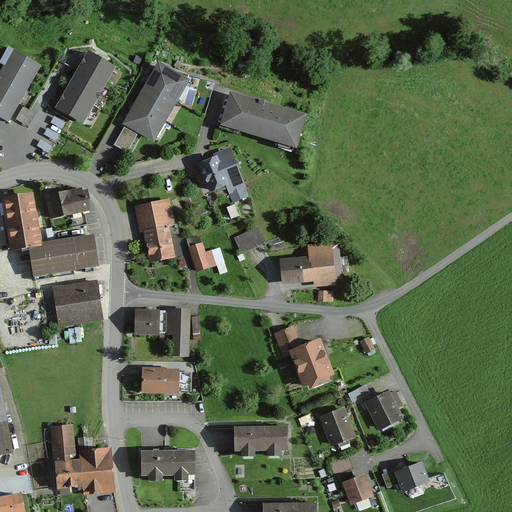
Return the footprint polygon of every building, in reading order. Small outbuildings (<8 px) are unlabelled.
[(39,68),(15,54),(0,79),(0,116),(8,122),(39,68)] [(103,88),(114,70),(89,56),(79,74),(103,88)] [(187,83),(160,67),(148,87),(176,102),(187,83)] [(93,106),(103,88),(79,74),(68,92),(93,106)] [(176,102),(148,87),(137,106),(164,122),(176,102)] [(83,124),(93,106),(68,92),(58,110),(83,124)] [(304,120),(232,97),(222,127),(295,149),(304,120)] [(24,106),(17,119),(29,126),(36,113),(24,106)] [(164,122),(137,106),(126,126),(153,142),(164,122)] [(129,153),(139,135),(125,127),(115,146),(129,153)] [(217,158),(198,166),(210,195),(226,188),(233,204),(250,197),(230,149),(216,155),(217,158)] [(87,189),(52,196),(57,221),(92,214),(87,189)] [(35,195),(8,199),(15,248),(42,245),(35,195)] [(169,202),(141,207),(152,265),(180,259),(169,202)] [(259,228),(236,238),(243,254),(265,244),(259,228)] [(98,238),(35,247),(40,277),(103,268),(98,238)] [(303,259),(282,261),(284,284),(346,280),(343,244),(302,247),(303,259)] [(204,246),(192,250),(200,272),(219,266),(222,275),(229,273),(220,248),(206,252),(204,246)] [(98,282),(55,288),(60,326),(103,321),(98,282)] [(332,293),(320,292),(319,302),(331,303),(332,293)] [(194,313),(141,312),(141,335),(178,336),(177,359),(193,359),(194,313)] [(296,327),(276,334),(285,358),(294,355),(309,392),(340,380),(326,343),(305,351),(296,327)] [(368,353),(376,349),(370,337),(362,342),(368,353)] [(184,373),(149,372),(148,395),(183,397),(184,373)] [(4,391),(0,391),(0,456),(16,453),(4,391)] [(392,393),(370,404),(382,432),(405,421),(392,393)] [(345,409),(322,417),(334,447),(357,438),(345,409)] [(73,428),(56,430),(62,491),(82,489),(83,494),(113,491),(109,452),(77,456),(73,428)] [(286,429),(235,430),(235,453),(286,453),(286,429)] [(194,454),(140,454),(141,477),(194,477),(194,454)] [(350,469),(349,459),(331,461),(333,471),(350,469)] [(396,472),(383,478),(388,489),(402,483),(407,496),(434,483),(426,465),(399,477),(396,472)] [(369,477),(348,485),(356,507),(377,499),(369,477)] [(30,511),(28,498),(0,502),(0,511),(30,511)]
